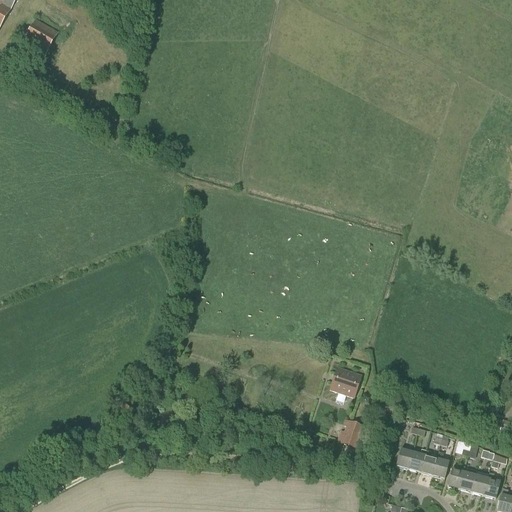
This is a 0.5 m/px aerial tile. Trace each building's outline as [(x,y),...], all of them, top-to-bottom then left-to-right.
[(0,0),(0,28),(16,0),(0,0)] [(35,21),(23,43),(41,53),(43,54),(45,55),(58,34),(52,31),(49,29),(42,25),(40,24),(35,21)] [(329,392),(354,400),(362,378),(336,369),(329,392)] [(486,409),(497,414),(501,406),(491,400),(486,409)] [(122,403),(115,412),(124,418),(130,409),(122,403)] [(489,434),(498,437),(497,438),(511,442),(511,424),(503,422),(502,423),(493,420),(489,434)] [(337,444),(359,452),(367,430),(345,421),(342,427),(345,429),(344,433),(341,432),(337,444)] [(419,431),(417,437),(418,437),(417,441),(422,442),(423,438),(424,439),(425,433),(419,431)] [(433,445),(441,447),(442,441),(443,437),(437,435),(436,440),(435,439),(433,445)] [(461,457),(468,459),(469,453),(470,449),(471,447),(465,446),(464,451),(463,451),(461,457)] [(395,469),(408,472),(413,455),(400,451),(395,469)] [(413,455),(408,472),(420,476),(426,453),(421,452),(420,456),(413,455)] [(420,476),(432,479),(439,454),(438,454),(436,461),(430,459),(431,454),(426,453),(420,476)] [(439,454),(432,479),(444,482),(449,464),(441,462),(443,455),(439,454)] [(494,462),(508,465),(509,458),(495,456),(494,462)] [(446,488),(459,492),(465,470),(464,474),(451,471),(446,488)] [(459,492),(471,495),(476,477),(477,473),(465,470),(459,492)] [(476,477),(471,495),(483,498),(488,481),(487,480),(488,477),(477,474),(476,477)] [(488,481),(483,498),(495,501),(500,484),(493,482),(494,476),(489,475),(488,481)] [(496,511),(509,511),(511,504),(511,499),(506,498),(508,492),(502,491),(496,511)]
